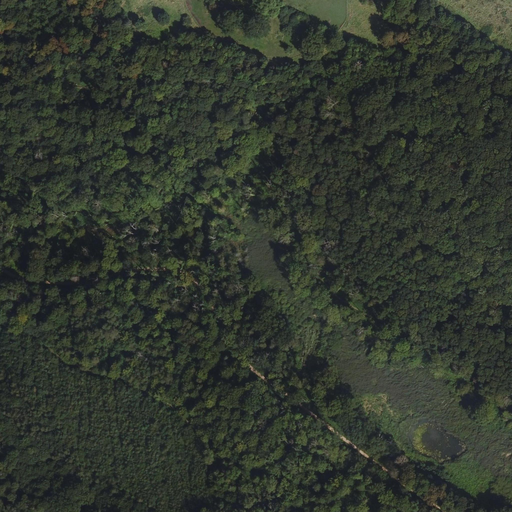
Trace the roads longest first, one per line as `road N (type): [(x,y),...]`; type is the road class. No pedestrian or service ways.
road 1 (track): [(439,511),(250,355),(191,273),(157,263),(59,283),(15,277),(0,265)]
road 2 (track): [(0,117),(18,129),(41,120),(50,99),(39,58),(51,35),(74,18),(112,26),(159,52)]
